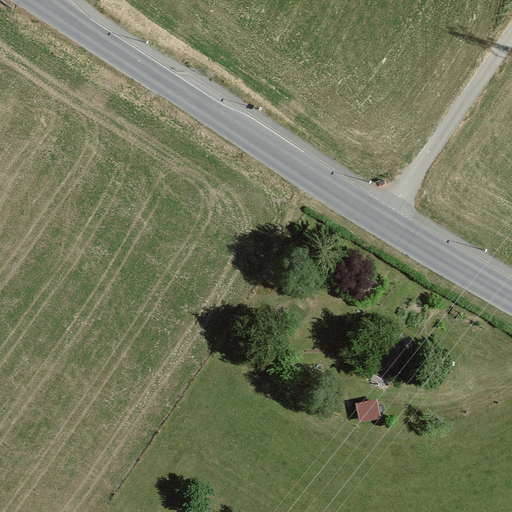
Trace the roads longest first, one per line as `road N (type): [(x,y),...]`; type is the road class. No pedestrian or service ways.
road 1 (secondary): [(511,298),(320,183),(44,0)]
road 2 (track): [(386,222),(511,30)]
